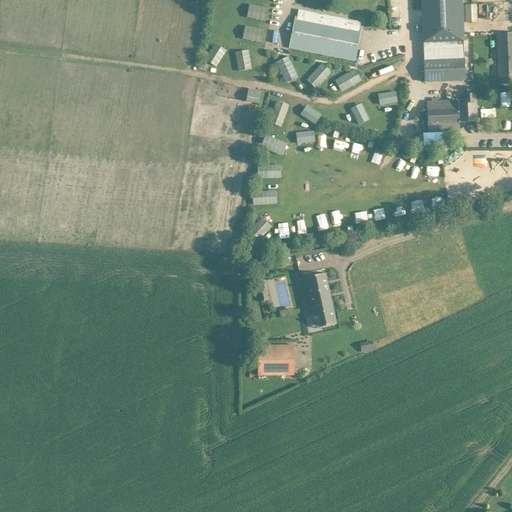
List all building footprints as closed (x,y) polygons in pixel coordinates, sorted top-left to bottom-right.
[(464,0),(421,0),(422,23),(444,23),(444,6),(462,5),(465,5),(464,0)] [(470,6),(471,18),(490,17),(489,5),(470,6)] [(289,48),(355,61),(361,30),(295,17),(289,48)] [(511,32),(499,33),(500,58),(511,57),(511,32)] [(463,41),(423,42),(425,82),(465,81),(463,41)] [(511,57),(500,58),(502,84),(511,83),(511,57)] [(290,59),(276,64),(284,85),(299,79),(290,59)] [(333,73),(323,64),(306,81),(316,90),(333,73)] [(363,81),(356,69),(334,81),(341,93),(363,81)] [(249,88),(248,101),(260,103),(262,90),(249,88)] [(396,93),(378,96),(380,108),(398,105),(396,93)] [(459,104),(458,101),(451,102),(452,123),(477,122),(475,94),(463,95),(464,104),(459,104)] [(290,107),(278,102),(269,125),(281,130),(286,117),(290,107)] [(427,103),(427,125),(452,123),(451,102),(427,103)] [(362,105),(351,111),(359,126),(370,122),(362,105)] [(306,106),(300,115),(307,119),(316,125),(322,117),(306,106)] [(317,143),(315,132),(305,133),(295,134),(297,146),(317,143)] [(442,135),(429,135),(430,148),(443,148),(442,135)] [(287,145),(265,136),(261,149),(282,157),(287,145)] [(333,151),(344,154),(347,143),(335,140),(333,151)] [(373,149),(369,160),(377,162),(380,152),(373,149)] [(474,158),(473,166),(486,167),(486,158),(474,158)] [(280,167),(258,166),(257,180),(279,180),(280,167)] [(277,206),(276,192),(253,193),(253,206),(277,206)] [(424,198),(412,200),(414,213),(426,211),(424,198)] [(395,207),(396,217),(407,216),(406,206),(395,207)] [(376,221),(388,219),(387,208),(375,209),(376,221)] [(356,214),(358,225),(368,223),(366,212),(356,214)] [(333,219),(336,230),(347,227),(345,217),(333,219)] [(263,218),(247,235),(256,243),(272,227),(263,218)] [(327,221),(319,223),(321,233),(330,230),(327,221)] [(275,238),(287,236),(285,226),(273,228),(275,238)] [(313,316),(315,316),(315,315),(320,314),(323,327),(322,327),(336,324),(325,274),(304,278),(305,279),(300,280),(306,307),(311,306),(313,316)] [(291,306),(277,306),(277,331),(291,331),(291,306)] [(372,342),(360,344),(362,353),(373,350),(372,342)] [(257,346),(258,376),(294,375),(294,345),(257,346)]
